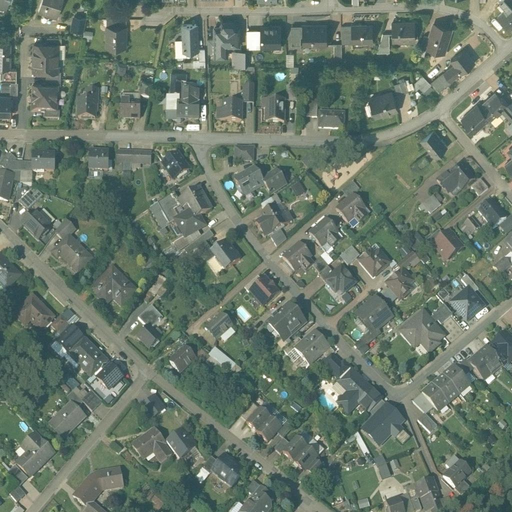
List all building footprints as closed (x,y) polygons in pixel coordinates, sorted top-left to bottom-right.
[(62,0),(41,0),(38,11),(57,17),(62,0)] [(511,0),(499,0),(501,2),(497,6),(502,12),(497,16),(509,29),(511,26),(511,0)] [(126,4),(106,4),(106,18),(126,18),(126,4)] [(86,20),(73,17),(71,29),(83,32),(86,20)] [(126,18),(106,18),(106,26),(123,26),(123,27),(126,27),(126,18)] [(414,23),(391,24),(392,42),(415,41),(414,23)] [(196,24),(181,24),(182,52),(199,51),(198,40),(196,40),(196,24)] [(371,25),(352,26),(352,25),(351,25),(351,26),(351,43),(352,43),(352,42),(371,42),(371,43),(372,43),(371,24),(371,25)] [(451,30),(433,24),(429,37),(426,46),(443,51),(444,50),(451,30)] [(123,26),(106,26),(106,47),(126,47),(126,37),(123,37),(123,27),(123,26)] [(326,26),(302,26),(302,37),(302,45),(326,45),(326,26)] [(351,26),(341,26),(341,44),(351,43),(351,26)] [(221,27),(215,27),(215,38),(215,49),(227,49),(227,45),(239,45),(239,27),(235,27),(221,27)] [(280,27),(261,27),(261,31),(261,48),(280,47),(280,27)] [(302,27),(291,27),(292,45),(300,45),(300,37),(302,37),(302,27)] [(261,31),(246,32),(247,48),(261,48),(261,31)] [(388,34),(382,34),(378,46),(389,46),(388,34)] [(429,37),(423,35),(419,48),(425,50),(426,46),(429,37)] [(10,44),(0,43),(0,52),(10,53),(10,44)] [(46,44),(34,44),(33,58),(58,58),(58,45),(58,44),(46,44)] [(464,49),(450,60),(454,64),(443,73),(450,82),(461,73),(474,63),(464,49)] [(10,53),(0,52),(0,69),(1,69),(10,70),(10,69),(10,53)] [(58,58),(33,58),(33,71),(46,72),(57,72),(57,71),(58,58)] [(90,67),(81,65),(77,83),(86,85),(90,67)] [(16,69),(10,69),(10,70),(1,69),(1,82),(10,82),(15,82),(16,69)] [(186,72),(171,72),(171,82),(181,83),(186,83),(186,72)] [(444,87),(437,78),(431,82),(438,91),(444,87)] [(426,80),(418,87),(426,94),(432,88),(430,85),(426,80)] [(405,81),(393,84),(397,95),(408,92),(405,81)] [(181,83),(171,82),(170,96),(180,96),(181,83)] [(45,84),(33,84),(32,98),(56,99),(57,85),(45,84)] [(97,90),(86,90),(86,100),(78,100),(78,118),(95,119),(95,105),(97,105),(97,90)] [(297,90),(289,90),(289,102),(297,102),(297,90)] [(199,93),(186,92),(184,92),(183,92),(183,103),(198,104),(199,93)] [(392,92),(369,100),(375,117),(397,110),(392,92)] [(507,105),(496,92),(479,107),(489,118),(490,120),(507,105)] [(10,96),(0,96),(0,115),(10,115),(10,96)] [(56,99),(32,98),(32,111),(44,112),(56,112),(56,99)] [(284,101),(266,100),(266,101),(268,101),(268,122),(265,122),(265,123),(284,123),(284,101)] [(317,100),(310,100),(310,105),(307,105),(306,117),(317,118),(317,100)] [(140,102),(120,102),(120,119),(139,120),(140,102)] [(183,103),(177,103),(177,113),(177,120),(178,120),(198,121),(198,104),(183,103)] [(241,103),(222,103),(222,111),(217,111),(217,121),(241,122),(241,103)] [(511,110),(507,105),(502,109),(504,111),(503,113),(505,115),(511,122),(511,121),(511,110)] [(476,111),(473,108),(462,118),(474,132),(489,118),(479,107),(478,108),(479,108),(476,111)] [(502,109),(490,120),(495,125),(502,118),(505,115),(503,113),(504,111),(502,109)] [(344,113),(319,112),(319,128),(343,129),(344,113)] [(177,113),(166,113),(166,122),(178,122),(178,120),(177,120),(177,113)] [(447,147),(433,130),(420,141),(434,158),(447,147)] [(253,149),(235,148),(235,161),(252,162),(253,149)] [(108,153),(89,152),(89,172),(108,172),(108,153)] [(54,154),(32,153),(31,171),(54,172),(54,154)] [(132,154),(116,153),(116,164),(123,164),(123,172),(130,173),(131,164),(132,154)] [(15,159),(8,154),(0,164),(0,166),(1,166),(7,171),(12,163),(15,159)] [(150,154),(132,154),(131,164),(150,165),(150,154)] [(183,165),(176,156),(162,166),(174,182),(188,172),(183,165)] [(315,164),(308,157),(301,162),(308,170),(309,169),(315,164)] [(424,157),(416,163),(420,169),(429,162),(424,157)] [(12,163),(7,171),(1,166),(0,169),(0,174),(13,177),(15,165),(12,163)] [(460,163),(437,182),(443,190),(449,184),(452,187),(455,185),(456,185),(461,191),(460,191),(460,192),(474,180),(460,163)] [(261,181),(254,169),(233,180),(243,198),(264,186),(261,181)] [(276,171),(261,181),(264,186),(271,196),(286,186),(276,171)] [(13,177),(0,174),(0,198),(8,201),(13,177)] [(488,189),(480,180),(471,188),(478,197),(488,189)] [(352,181),(341,191),(348,199),(353,195),(359,190),(352,181)] [(299,182),(291,187),(297,198),(305,193),(299,182)] [(197,190),(187,196),(179,201),(178,201),(183,210),(189,206),(192,211),(186,215),(176,221),(174,222),(184,240),(185,240),(197,233),(205,228),(199,218),(211,211),(206,203),(205,204),(197,190)] [(31,197),(27,194),(19,202),(27,211),(42,196),(37,191),(31,197)] [(178,201),(174,193),(157,204),(169,225),(174,222),(176,221),(186,215),(183,210),(178,201)] [(440,204),(444,202),(438,193),(434,195),(440,204)] [(348,199),(335,210),(348,224),(355,218),(359,224),(367,217),(361,210),(364,207),(353,195),(348,199)] [(280,204),(276,196),(271,200),(274,207),(275,207),(280,204)] [(440,206),(433,197),(418,209),(424,215),(428,212),(430,215),(440,206)] [(271,200),(261,207),(264,213),(274,207),(271,200)] [(491,201),(479,212),(493,229),(505,218),(491,201)] [(169,225),(157,204),(150,209),(161,230),(169,225)] [(275,207),(274,207),(264,213),(261,215),(263,219),(265,218),(268,223),(266,224),(271,233),(272,233),(288,224),(283,216),(281,217),(275,207)] [(49,228),(33,213),(22,224),(38,240),(49,228)] [(506,234),(511,229),(511,215),(499,224),(506,234)] [(263,219),(256,223),(264,237),(271,233),(266,224),(268,223),(265,218),(263,219)] [(479,228),(471,218),(463,224),(472,235),(479,228)] [(326,219),(309,234),(321,248),(327,242),(332,248),(340,241),(334,234),(337,232),(326,219)] [(74,231),(65,221),(55,234),(63,242),(69,237),(74,231)] [(439,230),(425,242),(430,248),(433,246),(432,245),(443,236),(439,230)] [(280,231),(270,237),(277,249),(286,241),(280,231)] [(200,239),(190,247),(194,252),(197,249),(205,243),(213,238),(213,237),(213,238),(209,233),(209,232),(200,239)] [(416,232),(406,240),(414,249),(424,241),(416,232)] [(455,243),(452,239),(453,238),(448,232),(443,236),(432,245),(433,246),(443,258),(448,253),(452,257),(463,247),(457,241),(455,243)] [(197,233),(185,240),(190,247),(200,239),(197,233)] [(91,259),(69,237),(63,242),(52,254),(57,259),(60,256),(70,265),(69,266),(77,274),(91,259)] [(226,242),(211,252),(205,243),(197,249),(207,263),(215,257),(225,271),(240,260),(235,254),(226,242)] [(299,243),(282,258),(294,272),(301,267),(306,272),(312,267),(314,265),(313,265),(307,258),(310,256),(299,243)] [(175,247),(164,254),(167,260),(175,254),(177,256),(179,254),(175,247)] [(357,259),(349,250),(340,258),(348,267),(357,259)] [(379,253),(372,259),(368,254),(359,262),(373,278),(388,264),(379,253)] [(411,263),(416,259),(412,254),(407,258),(411,263)] [(20,277),(0,256),(0,283),(7,290),(20,277)] [(215,257),(207,263),(217,277),(219,276),(218,275),(225,271),(215,257)] [(328,267),(320,258),(313,265),(314,265),(312,267),(319,275),(328,268),(328,267)] [(407,258),(398,266),(402,271),(411,263),(407,258)] [(504,259),(492,268),(499,276),(510,266),(504,259)] [(334,274),(328,268),(319,275),(319,276),(324,282),(325,282),(325,281),(334,274)] [(355,284),(341,268),(334,274),(325,281),(325,282),(333,291),(337,287),(343,294),(355,284)] [(112,269),(90,292),(103,304),(113,294),(117,298),(116,299),(117,300),(118,299),(124,305),(136,292),(112,269)] [(402,271),(386,284),(390,289),(398,298),(400,300),(409,292),(405,288),(412,282),(402,271)] [(465,271),(456,278),(460,285),(470,278),(465,271)] [(258,277),(244,289),(248,294),(250,292),(262,281),(258,277)] [(262,281),(250,292),(263,307),(278,294),(273,288),(274,288),(270,283),(269,284),(265,279),(262,281)] [(155,283),(148,294),(154,299),(162,287),(155,283)] [(317,283),(307,292),(310,296),(320,287),(317,283)] [(390,289),(384,295),(391,304),(398,298),(390,289)] [(468,289),(457,298),(458,300),(452,305),(466,321),(484,307),(468,289)] [(348,293),(342,296),(345,303),(352,300),(348,293)] [(54,319),(33,298),(14,316),(22,324),(27,319),(41,332),(54,319)] [(375,300),(357,315),(370,332),(372,334),(376,330),(391,318),(375,300)] [(289,304),(276,315),(275,314),(271,318),(272,319),(268,323),(270,325),(283,340),(285,342),(306,324),(289,304)] [(444,305),(432,315),(441,325),(452,315),(444,305)] [(151,308),(138,320),(147,329),(148,328),(151,330),(159,322),(159,323),(160,322),(160,321),(162,320),(151,308)] [(423,313),(401,332),(412,345),(420,338),(425,343),(423,345),(429,353),(439,345),(437,342),(443,337),(423,313)] [(232,327),(221,315),(205,330),(216,342),(232,327)] [(67,324),(61,318),(51,327),(57,334),(67,324)] [(270,325),(254,339),(267,354),(283,340),(270,325)] [(151,330),(148,328),(147,329),(138,338),(150,351),(160,340),(151,330)] [(72,329),(56,344),(67,355),(68,355),(83,340),(72,329)] [(372,334),(370,332),(361,339),(366,345),(380,334),(376,330),(372,334)] [(330,348),(315,332),(302,343),(294,350),(309,366),(330,348)] [(511,340),(511,339),(510,337),(509,337),(505,333),(492,344),(494,347),(507,361),(509,364),(511,361),(511,340)] [(298,338),(283,352),(287,357),(294,350),(302,343),(298,338)] [(107,363),(83,340),(68,355),(91,378),(105,365),(107,363)] [(469,362),(474,369),(484,381),(502,366),(489,351),(486,347),(469,362)] [(507,361),(494,347),(489,351),(502,366),(507,361)] [(185,348),(168,363),(180,375),(196,360),(185,348)] [(330,348),(322,355),(326,360),(331,356),(334,353),(330,348)] [(227,359),(215,349),(209,356),(221,366),(227,359)] [(208,357),(201,351),(196,356),(203,362),(208,357)] [(341,365),(331,356),(326,360),(321,364),(333,375),(342,366),(341,365)] [(225,370),(208,357),(203,362),(218,377),(225,370)] [(235,365),(227,359),(221,366),(229,372),(235,365)] [(469,362),(466,359),(460,364),(460,365),(469,374),(474,369),(469,362)] [(341,365),(342,366),(333,375),(339,381),(350,369),(343,362),(341,365)] [(469,374),(460,365),(460,364),(458,363),(454,367),(463,378),(469,374)] [(122,379),(110,366),(108,369),(105,365),(101,369),(104,372),(97,380),(109,392),(122,379)] [(463,378),(454,367),(443,376),(459,394),(469,385),(463,378)] [(372,390),(350,369),(339,381),(338,382),(348,393),(338,404),(348,414),(354,408),(359,404),(372,390)] [(459,394),(443,376),(433,385),(448,404),(459,394)] [(448,404),(433,385),(422,394),(433,408),(437,413),(448,404)] [(372,390),(359,404),(369,413),(382,400),(372,390)] [(102,403),(91,392),(81,402),(83,404),(92,413),(102,403)] [(81,402),(72,393),(66,399),(70,403),(71,403),(77,409),(83,404),(81,402)] [(155,394),(142,406),(154,419),(166,407),(155,394)] [(433,408),(422,394),(417,398),(425,407),(421,411),(424,414),(425,415),(433,408)] [(425,407),(417,398),(413,402),(421,411),(425,407)] [(70,403),(48,425),(64,441),(86,418),(77,409),(71,403),(70,403)] [(252,404),(239,417),(240,418),(241,416),(248,422),(258,412),(251,406),(252,404)] [(369,413),(359,404),(354,408),(364,418),(369,413)] [(248,422),(246,424),(257,434),(270,419),(260,409),(258,412),(248,422)] [(391,410),(379,423),(374,418),(370,422),(362,429),(363,431),(379,447),(391,434),(395,438),(402,430),(399,427),(403,422),(391,410)] [(425,415),(424,414),(417,421),(430,434),(437,426),(425,415)] [(281,428),(270,419),(257,434),(267,443),(277,433),(281,428)] [(293,429),(286,423),(281,428),(277,433),(283,439),(293,429)] [(154,431),(139,443),(138,442),(132,447),(137,454),(138,454),(143,461),(153,453),(161,464),(171,456),(164,446),(165,445),(155,430),(154,431)] [(195,448),(183,431),(166,444),(179,461),(195,448)] [(35,435),(22,448),(28,454),(17,465),(29,478),(53,454),(35,435)] [(307,448),(296,438),(290,445),(283,453),(293,463),(307,448)] [(290,445),(283,439),(274,450),(280,456),(283,453),(290,445)] [(121,450),(113,442),(109,446),(118,454),(121,450)] [(307,448),(293,463),(303,472),(305,471),(313,462),(316,459),(317,457),(307,448)] [(382,455),(373,459),(376,465),(385,460),(382,455)] [(202,456),(192,468),(197,472),(206,462),(202,456)] [(238,467),(230,460),(229,461),(224,456),(218,463),(212,471),(216,475),(219,477),(219,479),(223,482),(225,482),(232,487),(244,472),(238,468),(238,467)] [(211,458),(202,469),(209,475),(216,475),(212,471),(218,463),(211,458)] [(313,462),(305,471),(314,479),(323,470),(313,462)] [(460,463),(451,472),(450,471),(443,477),(455,489),(471,474),(460,463)] [(383,480),(391,476),(387,465),(378,468),(383,480)] [(120,470),(96,474),(89,478),(77,492),(91,503),(101,491),(120,487),(118,478),(121,477),(120,470)] [(28,479),(19,471),(11,478),(20,487),(28,479)] [(432,480),(415,486),(420,499),(425,498),(437,493),(432,480)] [(454,491),(459,496),(470,487),(465,481),(454,491)] [(253,482),(246,491),(253,497),(261,488),(253,482)] [(18,486),(9,494),(17,503),(26,495),(18,486)] [(253,497),(241,511),(267,511),(270,509),(270,503),(265,499),(269,495),(261,488),(253,497)] [(91,503),(77,492),(73,497),(85,507),(89,510),(93,506),(93,505),(91,503)] [(437,493),(425,498),(430,511),(429,511),(441,511),(443,511),(437,493)] [(368,498),(357,501),(359,509),(370,507),(368,498)] [(404,511),(399,498),(385,502),(389,511),(404,511)] [(417,511),(421,510),(417,499),(410,502),(413,511),(417,511)]
